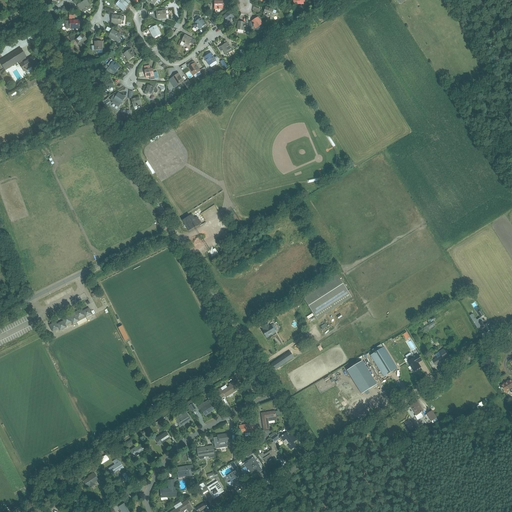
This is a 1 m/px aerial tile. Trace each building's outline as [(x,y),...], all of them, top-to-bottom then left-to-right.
[(128,5),(130,2),(127,0),(123,0),(123,1),(121,0),(120,0),(116,5),(123,11),(128,5)] [(82,9),(84,12),(91,9),(87,1),(80,4),(80,5),(78,6),(80,11),(82,9)] [(214,10),(215,10),(215,13),(218,13),(218,10),(219,10),(219,9),(222,9),(223,2),(215,2),(214,10)] [(276,14),(272,13),(273,10),(266,8),(263,14),(266,16),(271,18),(271,17),(274,18),(276,14)] [(156,10),(157,20),(166,19),(165,11),(165,9),(156,10)] [(234,18),(230,12),(223,17),(228,23),(232,21),(231,20),(234,18)] [(113,16),(112,24),(121,25),(121,21),(124,21),(124,17),(113,16)] [(195,19),(195,20),(196,22),(195,23),(197,26),(199,30),(206,25),(205,25),(204,22),(201,19),(200,19),(199,17),(198,17),(195,19)] [(264,28),(262,25),(258,18),(252,22),(254,25),(253,25),(256,29),(258,32),(264,28)] [(70,22),(65,22),(66,29),(70,29),(79,29),(79,21),(77,21),(73,22),(70,22)] [(245,24),(238,22),(237,30),(244,32),(245,27),(245,24)] [(149,30),(153,38),(160,35),(156,27),(149,30)] [(123,36),(117,33),(112,31),(109,38),(117,42),(119,43),(123,36)] [(82,35),(76,41),(81,47),(87,41),(82,35)] [(185,35),(182,42),(185,43),(184,44),(188,46),(192,39),(185,35)] [(94,42),(95,47),(95,50),(102,50),(102,42),(94,42)] [(227,44),(219,49),(222,53),(223,52),(226,55),(227,56),(229,55),(229,54),(229,53),(230,53),(232,51),(227,44)] [(21,49),(0,62),(0,63),(5,71),(19,62),(21,65),(20,65),(24,72),(37,63),(33,57),(27,61),(25,58),(26,57),(21,49)] [(128,61),(135,57),(132,53),(131,53),(129,51),(124,55),(128,61)] [(211,54),(204,58),(209,66),(216,61),(211,54)] [(109,68),(107,70),(113,75),(115,73),(120,67),(114,62),(112,64),(110,62),(107,65),(109,67),(109,68)] [(194,62),(187,66),(188,68),(193,76),(194,76),(195,78),(201,75),(199,72),(200,72),(195,64),(194,62)] [(145,73),(144,74),(144,76),(145,75),(146,76),(146,79),(150,78),(150,81),(154,80),(158,79),(157,73),(153,74),(152,69),(145,71),(145,72),(145,73)] [(174,88),(177,86),(183,82),(178,74),(172,79),(169,81),(174,88)] [(113,88),(111,81),(104,83),(105,91),(110,90),(110,89),(113,88)] [(152,96),(154,93),(156,94),(157,93),(158,91),(158,90),(154,89),(155,89),(148,86),(145,93),(144,94),(147,96),(148,94),(152,96)] [(114,95),(110,101),(113,102),(112,103),(118,108),(120,105),(124,99),(118,94),(116,97),(114,95)] [(134,108),(134,109),(135,110),(136,110),(137,110),(137,109),(137,107),(138,106),(141,105),(139,98),(131,100),(134,108)] [(192,215),(182,221),(189,231),(201,224),(197,217),(195,218),(192,215)] [(352,297),(337,275),(303,298),(317,320),(352,297)] [(56,322),(49,326),(51,330),(52,332),(59,329),(60,331),(67,328),(66,326),(72,323),(73,325),(80,321),(78,319),(85,316),(86,318),(92,315),(91,313),(89,308),(83,311),(82,309),(75,313),(76,315),(70,318),(69,316),(62,319),(63,321),(57,324),(56,322)] [(432,323),(423,329),(425,333),(436,326),(433,322),(437,320),(435,316),(430,319),(432,323)] [(475,318),(471,320),(477,329),(480,327),(481,327),(483,331),(484,330),(486,334),(491,330),(488,326),(485,320),(483,321),(482,322),(478,324),(476,320),(475,318)] [(124,341),(128,339),(122,325),(118,327),(124,341)] [(272,325),(269,327),(268,325),(262,328),(264,330),(262,331),(266,338),(275,333),(277,332),(277,331),(274,325),(272,325)] [(384,348),(370,356),(384,377),(397,369),(384,348)] [(437,358),(432,361),(435,366),(449,357),(447,352),(444,349),(439,352),(439,353),(435,355),(437,358)] [(283,357),(270,366),(274,371),(286,362),(294,357),(290,352),(283,357)] [(411,355),(406,359),(408,362),(414,372),(421,368),(418,363),(421,361),(418,356),(414,359),(411,355)] [(362,361),(347,371),(361,395),(377,385),(362,361)] [(243,376),(240,371),(235,374),(233,375),(235,379),(238,378),(238,379),(243,376)] [(511,380),(511,381),(511,380),(500,386),(503,390),(504,393),(504,392),(505,394),(509,391),(511,393),(511,380)] [(235,381),(229,385),(230,387),(225,390),(223,388),(221,389),(216,392),(218,395),(221,399),(225,396),(226,398),(237,391),(235,389),(239,386),(235,381)] [(209,400),(200,406),(203,409),(201,410),(202,412),(205,416),(216,409),(213,405),(212,403),(211,404),(209,400)] [(416,416),(419,420),(423,417),(421,413),(423,412),(417,402),(410,406),(416,416)] [(176,421),(177,423),(180,427),(191,420),(183,408),(179,411),(183,417),(176,421)] [(426,414),(431,422),(432,423),(438,420),(432,411),(426,414)] [(269,429),(268,422),(276,421),(276,417),(275,412),(261,414),(264,430),(269,429)] [(252,424),(239,426),(240,434),(257,432),(256,424),(252,424)] [(155,440),(156,441),(159,446),(170,439),(166,433),(155,440)] [(287,433),(283,436),(280,437),(283,442),(286,440),(289,444),(287,445),(291,450),(296,447),(293,443),(297,440),(294,434),(290,437),(287,433)] [(218,437),(214,438),(216,449),(227,447),(226,442),(232,442),(230,434),(218,436),(218,437)] [(274,443),(274,442),(269,445),(272,450),(264,455),(263,453),(260,455),(263,460),(263,459),(266,463),(275,458),(276,459),(279,457),(276,453),(279,451),(274,443)] [(130,451),(131,453),(134,457),(145,450),(141,444),(130,451)] [(213,446),(210,447),(197,449),(198,457),(199,457),(199,458),(200,460),(214,458),(213,454),(214,454),(213,446)] [(115,465),(109,469),(110,471),(113,475),(115,474),(117,476),(120,474),(119,471),(124,468),(121,464),(120,462),(119,462),(117,459),(113,462),(115,465)] [(262,471),(260,467),(256,460),(255,461),(254,460),(252,461),(253,462),(246,467),(250,474),(256,470),(259,474),(262,471)] [(183,477),(186,476),(194,475),(193,466),(177,468),(178,478),(183,478),(183,477)] [(227,476),(230,481),(233,485),(231,486),(234,489),(240,485),(236,480),(240,477),(236,470),(227,476)] [(117,476),(115,477),(117,479),(118,478),(122,485),(129,480),(125,473),(121,475),(120,474),(117,476)] [(98,480),(96,476),(94,474),(93,475),(92,474),(88,477),(88,478),(83,482),(85,483),(87,487),(90,486),(91,488),(95,485),(93,483),(98,480)] [(72,478),(77,484),(81,480),(75,475),(72,478)] [(161,498),(166,498),(177,497),(177,491),(176,491),(175,484),(174,480),(168,481),(169,489),(160,490),(161,498)] [(218,483),(215,485),(214,484),(207,488),(210,492),(211,491),(214,495),(217,493),(218,494),(220,493),(221,494),(224,492),(218,483)] [(111,492),(106,495),(110,500),(114,497),(111,492)] [(176,509),(171,511),(183,511),(187,510),(188,511),(190,511),(193,510),(191,506),(187,501),(182,504),(183,505),(181,506),(176,509)] [(131,511),(126,503),(119,507),(121,511),(131,511)] [(197,508),(195,509),(197,511),(199,511),(200,511),(206,508),(205,506),(207,505),(206,503),(203,504),(197,507),(197,508)]
